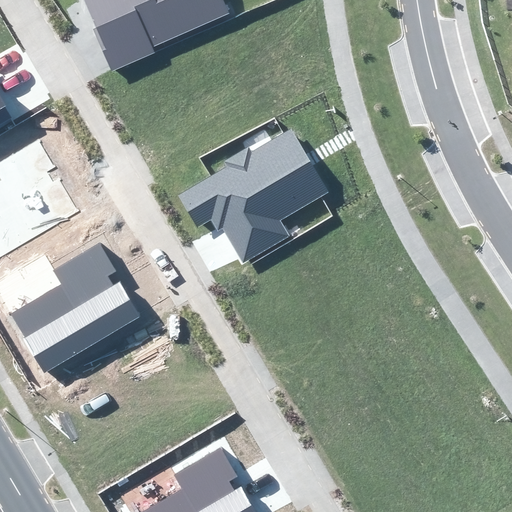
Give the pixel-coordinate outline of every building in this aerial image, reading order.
[(94,29),(113,71),(155,52),(152,47),(229,13),(223,0),(85,0),(98,27),(94,29)] [(0,124),(11,118),(0,99),(0,124)] [(227,167),(179,195),(197,226),(212,218),(219,230),(223,227),(242,261),(287,235),(278,221),(328,191),(291,128),(252,151),(249,147),(224,162),(227,167)] [(0,257),(79,211),(59,178),(53,182),(47,171),(55,167),(38,139),(0,160),(0,179),(0,180),(0,179),(0,257)] [(45,372),(141,316),(120,281),(113,285),(107,276),(116,271),(99,243),(53,270),(61,285),(11,314),(45,372)] [(254,511),(241,487),(234,491),(228,482),(238,476),(221,446),(172,474),(180,488),(138,511),(254,511)]
